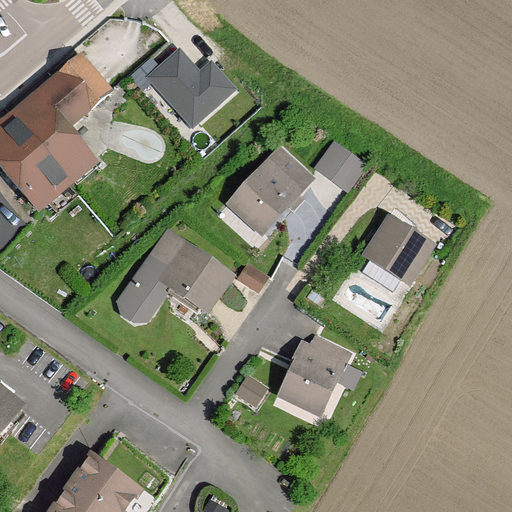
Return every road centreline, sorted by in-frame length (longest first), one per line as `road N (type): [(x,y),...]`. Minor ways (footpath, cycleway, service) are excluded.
road 1 (residential): [(0,299),(274,491)]
road 2 (unknown): [(184,427),(278,293)]
